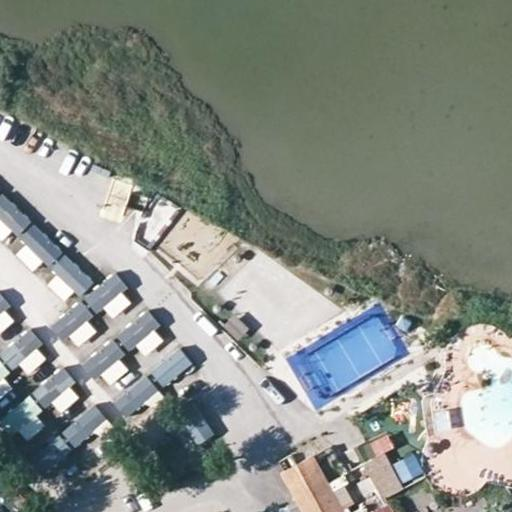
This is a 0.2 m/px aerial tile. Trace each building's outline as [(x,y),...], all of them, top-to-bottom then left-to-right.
[(13,198),(0,212),(0,239),(0,240),(27,211),(13,198)] [(202,281),(231,240),(184,206),(155,247),(202,281)] [(41,230),(11,256),(25,271),(55,245),(41,230)] [(70,257),(40,285),(52,298),(82,271),(70,257)] [(117,278),(86,301),(98,317),(129,295),(117,278)] [(0,294),(0,318),(12,309),(0,294)] [(83,305),(50,328),(62,346),(95,322),(83,305)] [(154,315),(122,340),(135,355),(167,331),(154,315)] [(28,328),(0,350),(0,353),(12,370),(42,346),(28,328)] [(120,341),(87,365),(98,381),(131,357),(120,341)] [(188,356),(157,378),(170,395),(200,373),(188,356)] [(61,368),(31,393),(45,410),(75,384),(61,368)] [(152,383),(123,405),(136,422),(165,399),(152,383)] [(26,396),(0,416),(0,425),(9,437),(39,413),(26,396)] [(203,397),(168,419),(179,436),(214,414),(203,397)] [(96,409),(64,431),(77,450),(109,427),(96,409)] [(388,434),(370,441),(376,455),(394,448),(388,434)] [(57,435),(28,457),(41,475),(71,453),(57,435)] [(133,448),(103,469),(116,487),(146,466),(133,448)] [(382,498),(426,476),(414,452),(391,464),(385,453),(364,463),(382,498)] [(341,511),(312,461),(280,479),(300,511),(341,511)] [(96,473),(67,493),(79,511),(108,490),(96,473)] [(346,477),(333,483),(344,506),(357,499),(346,477)] [(139,511),(145,509),(138,495),(102,511),(139,511)]
